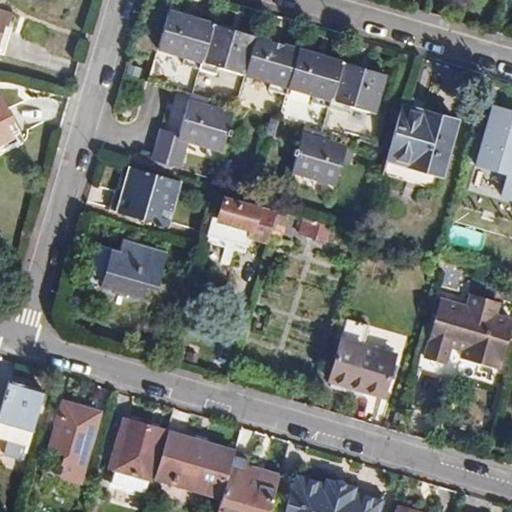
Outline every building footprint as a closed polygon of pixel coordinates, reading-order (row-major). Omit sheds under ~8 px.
[(172,9),(152,75),(195,88),(193,93),(182,132),(162,126),(152,157),(181,166),(190,140),(224,150),(239,101),(308,122),(294,171),(337,184),(349,146),(358,149),(361,139),(379,145),(387,116),(377,112),(388,74),(172,9)] [(0,52),(6,54),(18,16),(0,10),(0,52)] [(195,88),(152,75),(151,81),(193,93),(195,88)] [(0,144),(2,144),(4,150),(31,135),(12,98),(0,104),(0,144)] [(422,115),(401,108),(387,156),(442,172),(459,118),(424,108),(422,115)] [(181,180),(131,164),(124,189),(117,187),(111,208),(158,221),(157,224),(162,226),(163,223),(168,225),(181,180)] [(213,219),(208,234),(248,244),(251,236),(265,241),(273,214),(225,200),(219,220),(213,219)] [(328,231),(310,225),(304,244),(322,249),(328,231)] [(122,251),(98,244),(89,278),(105,282),(103,287),(146,299),(149,288),(158,291),(169,252),(125,240),(122,251)] [(465,308),(439,300),(422,358),(443,364),(448,347),(460,351),(459,358),(497,370),(511,321),(493,316),(496,304),(468,296),(465,308)] [(386,367),(388,360),(388,357),(378,355),(379,350),(365,345),(371,326),(348,319),(330,381),(334,382),(332,388),(360,396),(362,391),(385,397),(393,369),(386,367)] [(395,362),(388,360),(386,367),(393,369),(395,362)] [(0,405),(0,436),(7,439),(2,457),(16,461),(22,443),(27,444),(41,393),(7,383),(0,405)] [(97,414),(62,404),(43,472),(79,481),(97,414)] [(119,421),(116,433),(122,434),(125,423),(119,421)] [(122,434),(116,433),(103,479),(109,482),(105,496),(139,506),(160,433),(125,423),(122,434)] [(166,433),(152,479),(219,498),(233,453),(166,433)] [(248,457),(233,453),(219,498),(215,511),(217,511),(269,511),(279,476),(246,466),(248,457)] [(347,493),(324,486),(298,478),(287,511),(377,511),(382,497),(348,487),(347,493)] [(326,480),(324,486),(347,493),(348,487),(326,480)]
